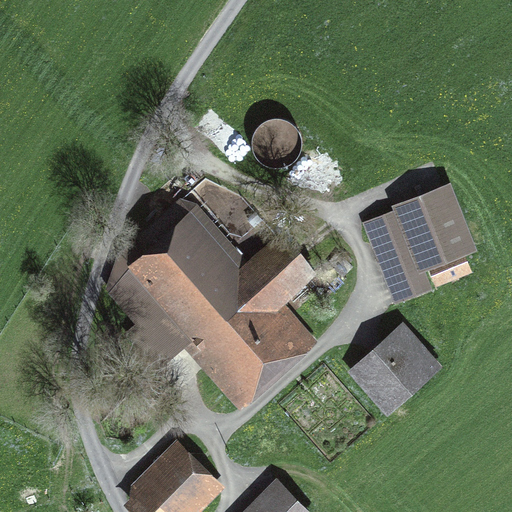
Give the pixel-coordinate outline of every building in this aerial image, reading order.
[(285,167),(292,163),(297,157),(301,150),(302,142),(300,134),(296,127),(289,122),(282,119),(273,118),(265,121),(258,126),(253,133),(251,141),(252,149),(255,157),(261,163),(269,167),(277,168),(285,167)] [(426,286),(417,263),(465,246),(444,191),(367,220),(396,297),(426,286)] [(240,277),(176,202),(121,250),(162,297),(123,330),(152,363),(190,329),(238,384),(292,337),(267,307),(309,271),(282,240),(240,277)] [(474,267),(467,249),(427,263),(435,283),(474,267)] [(428,360),(400,329),(354,370),(382,402),(428,360)] [(176,446),(134,489),(135,509),(137,511),(195,511),(214,493),(203,481),(208,478),(176,446)] [(303,511),(277,484),(250,511),(303,511)]
